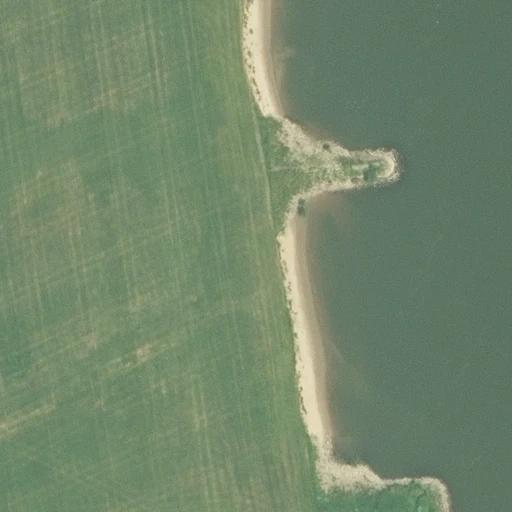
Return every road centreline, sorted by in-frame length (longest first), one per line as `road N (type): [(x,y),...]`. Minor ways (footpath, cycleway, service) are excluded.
road 1 (track): [(196,0),(203,215),(179,306),(262,298)]
road 2 (track): [(179,306),(0,403)]
